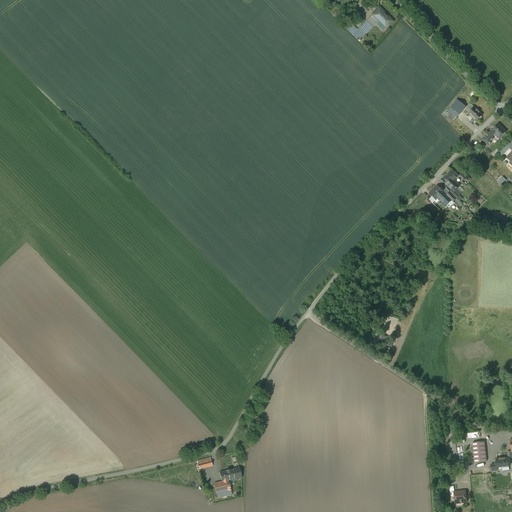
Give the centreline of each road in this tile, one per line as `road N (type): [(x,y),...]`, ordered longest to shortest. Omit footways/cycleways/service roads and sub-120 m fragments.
road 1 (unclassified): [(501,109),(332,278),(219,445),(0,506)]
road 2 (residential): [(501,109),(396,0)]
